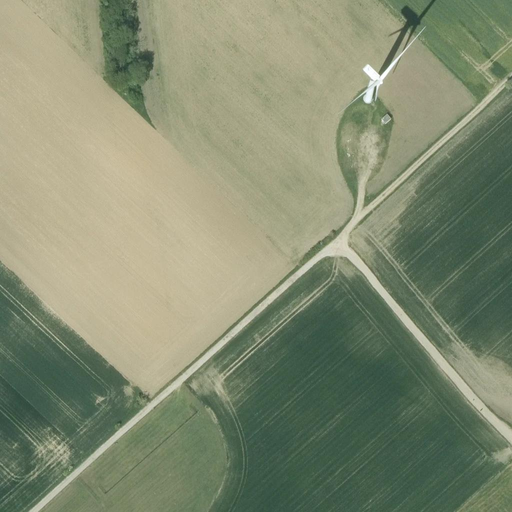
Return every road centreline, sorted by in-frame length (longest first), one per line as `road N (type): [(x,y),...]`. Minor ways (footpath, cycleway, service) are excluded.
road 1 (track): [(40,511),(335,251)]
road 2 (track): [(511,448),(335,251)]
road 3 (track): [(335,251),(511,88)]
